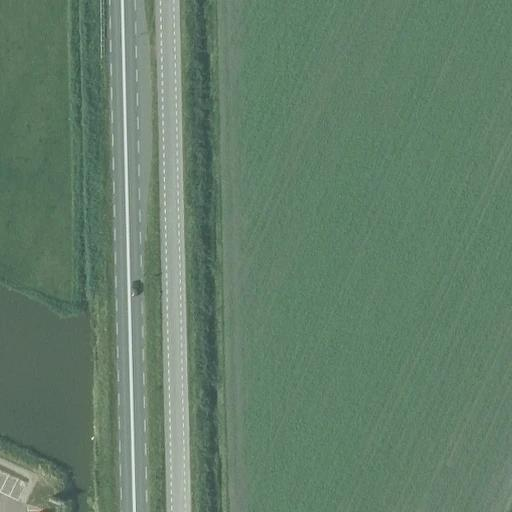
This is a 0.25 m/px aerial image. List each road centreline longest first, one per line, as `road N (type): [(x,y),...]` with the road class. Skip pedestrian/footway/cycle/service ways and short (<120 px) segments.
road 1 (unclassified): [(178,511),(166,0)]
road 2 (primary): [(133,511),(122,0)]
